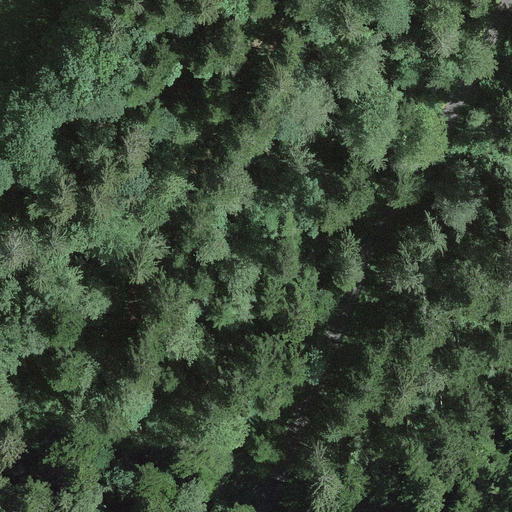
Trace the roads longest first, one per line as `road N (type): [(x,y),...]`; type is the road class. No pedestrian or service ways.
road 1 (track): [(21,511),(281,0)]
road 2 (track): [(260,511),(353,280),(511,0)]
